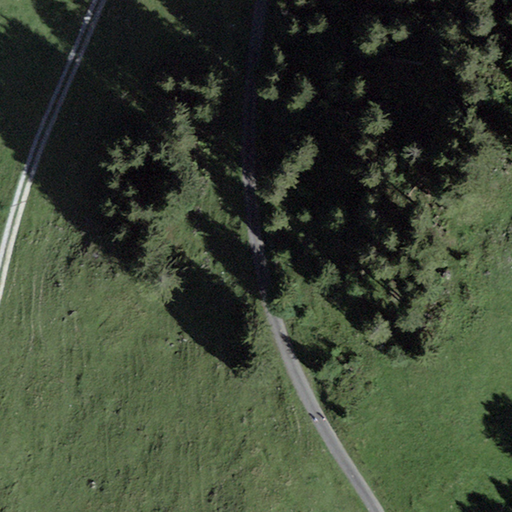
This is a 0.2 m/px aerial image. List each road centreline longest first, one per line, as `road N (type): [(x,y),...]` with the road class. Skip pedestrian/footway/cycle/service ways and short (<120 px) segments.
road 1 (track): [(380,511),(300,380),(256,257),(251,90),(265,0)]
road 2 (track): [(0,283),(49,125),(102,0)]
